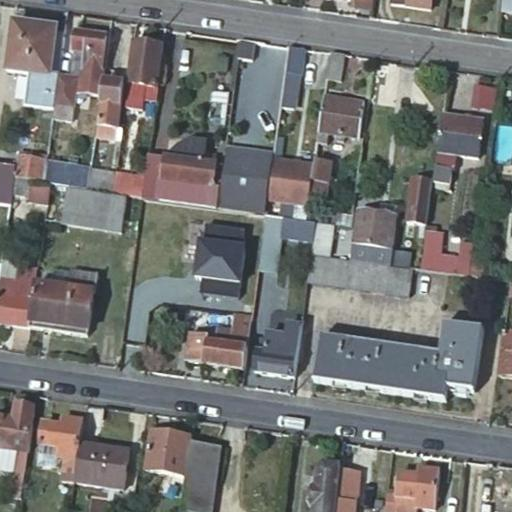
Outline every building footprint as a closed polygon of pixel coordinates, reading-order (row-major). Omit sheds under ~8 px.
[(351,0),(350,9),(373,13),(374,0),(351,0)] [(20,103),(53,108),(58,75),(64,32),(56,30),(56,28),(12,21),(5,68),(25,71),(20,103)] [(82,78),(69,76),(58,75),(53,108),(52,119),(70,121),(74,93),(99,96),(102,80),(104,68),(101,68),(106,36),(75,31),(72,49),(86,51),(82,78)] [(241,40),(239,55),(254,57),(256,42),(241,40)] [(122,43),(107,41),(104,68),(118,70),(122,43)] [(134,42),(124,108),(142,110),(145,85),(157,87),(163,46),(134,42)] [(306,47),(291,45),(287,71),(283,103),(294,105),(299,73),(302,73),(306,47)] [(86,51),(72,49),(69,76),(82,78),(86,51)] [(332,51),(327,78),(342,81),(347,54),(332,51)] [(123,82),(102,80),(99,96),(94,137),(110,139),(111,128),(116,129),(123,82)] [(145,85),(142,110),(154,112),(157,87),(145,85)] [(474,88),(471,110),(494,112),(497,90),(474,88)] [(325,95),(317,142),(326,144),(328,134),(338,136),(336,143),(343,144),(344,137),(359,140),(364,102),(325,95)] [(483,121),(442,114),(432,183),(452,186),(454,171),(458,172),(461,155),(478,158),(483,121)] [(142,195),(217,206),(219,191),(223,166),(205,163),(208,140),(191,138),(178,145),(176,159),(148,155),(144,179),(142,195)] [(15,178),(35,181),(43,182),(46,164),(46,157),(24,153),(23,160),(18,159),(15,178)] [(294,221),(304,222),(305,214),(308,196),(313,165),(275,159),(269,199),(296,203),(294,221)] [(331,162),(314,159),(313,165),(308,196),(325,200),(331,162)] [(46,164),(43,182),(51,183),(67,186),(70,167),(46,164)] [(0,166),(0,202),(7,204),(12,168),(0,166)] [(89,170),(86,189),(113,193),(115,181),(115,174),(89,170)] [(115,181),(113,193),(142,197),(142,195),(144,179),(128,175),(127,183),(115,181)] [(15,178),(13,194),(28,196),(27,202),(47,206),(50,187),(34,184),(35,181),(15,178)] [(410,180),(403,229),(406,229),(405,240),(421,243),(430,182),(410,180)] [(68,189),(63,221),(121,231),(126,198),(68,189)] [(217,206),(217,209),(248,213),(267,216),(269,199),(219,191),(217,206)] [(388,266),(390,251),(388,250),(395,204),(380,202),(378,215),(359,212),(354,246),(376,249),(374,264),(388,266)] [(267,216),(248,213),(246,227),(265,229),(267,216)] [(305,214),(304,222),(311,223),(313,215),(305,214)] [(337,215),(335,227),(348,229),(350,217),(337,215)] [(265,229),(264,234),(259,272),(274,274),(279,236),(312,240),(315,224),(311,223),(304,222),(294,221),(267,216),(265,229)] [(424,229),(418,270),(470,278),(475,244),(462,241),(459,259),(442,256),(445,233),(424,229)] [(335,248),(333,258),(358,262),(360,254),(352,253),(353,250),(335,248)] [(408,269),(410,253),(390,251),(388,266),(408,269)] [(412,273),(310,257),(306,284),(408,298),(412,273)] [(71,272),(69,288),(35,283),(28,327),(86,336),(91,295),(94,295),(97,276),(71,272)] [(0,322),(28,327),(35,283),(0,277),(0,322)] [(205,363),(245,370),(252,316),(236,313),(233,331),(219,328),(217,344),(208,342),(209,338),(192,335),(188,364),(204,367),(205,363)] [(293,377),(301,319),(293,317),(292,325),(286,324),(284,336),(267,334),(265,352),(257,350),(254,370),(293,377)] [(321,335),(314,380),(445,399),(447,386),(474,390),(484,329),(443,323),(438,353),(321,335)] [(500,375),(511,376),(511,333),(506,332),(500,375)] [(36,406),(17,403),(16,409),(35,412),(36,406)] [(13,490),(24,491),(35,412),(16,409),(15,409),(14,417),(0,415),(0,446),(19,450),(13,490)] [(62,479),(76,481),(76,480),(82,442),(86,419),(65,416),(63,425),(45,422),(43,443),(61,445),(60,455),(73,456),(73,462),(65,462),(62,479)] [(188,475),(193,438),(193,436),(152,429),(146,469),(188,475)] [(188,475),(185,494),(184,503),(214,507),(224,442),(193,438),(188,475)] [(132,450),(82,442),(76,480),(126,488),(132,450)] [(314,511),(337,511),(340,496),(343,468),(343,465),(327,464),(319,471),(317,485),(313,485),(310,489),(308,502),(308,504),(311,508),(315,509),(314,511)] [(390,493),(387,511),(418,511),(419,507),(438,509),(443,470),(424,467),(423,475),(404,472),(401,495),(390,493)] [(363,471),(343,468),(340,496),(360,498),(363,471)] [(511,511),(511,480),(485,477),(479,511),(511,511)] [(168,511),(182,511),(184,503),(185,494),(172,492),(168,511)]
